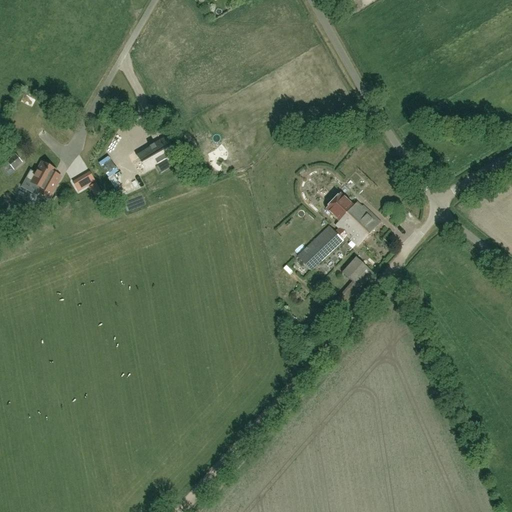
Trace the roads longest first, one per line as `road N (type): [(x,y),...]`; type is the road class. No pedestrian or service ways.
road 1 (track): [(438,207),(179,511)]
road 2 (unclassified): [(438,207),(315,0)]
road 3 (unclassified): [(95,107),(151,0)]
